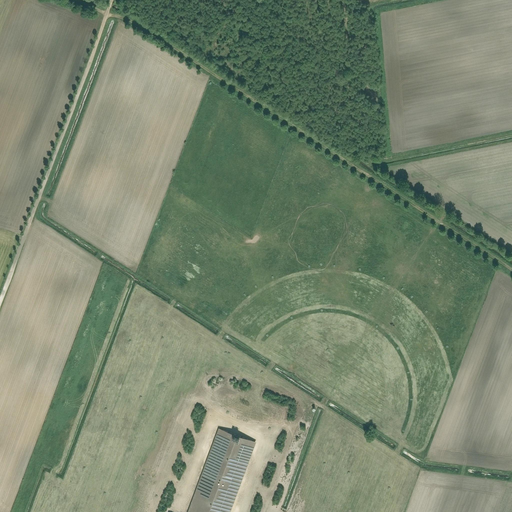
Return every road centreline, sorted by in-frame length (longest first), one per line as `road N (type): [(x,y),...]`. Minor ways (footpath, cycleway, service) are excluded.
road 1 (track): [(75,0),(167,42),(511,274)]
road 2 (track): [(0,308),(112,0)]
